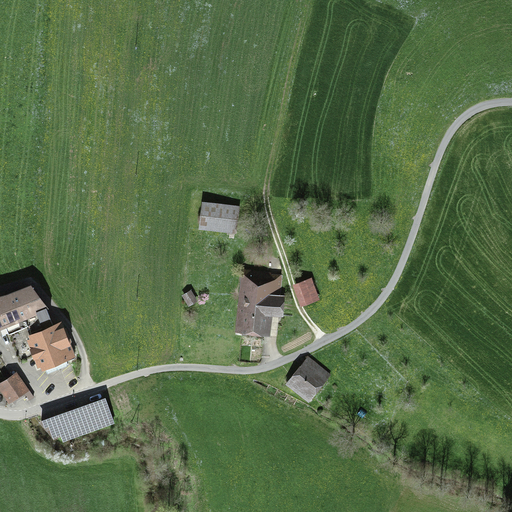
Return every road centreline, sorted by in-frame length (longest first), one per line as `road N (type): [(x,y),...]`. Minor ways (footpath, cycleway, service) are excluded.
road 1 (unclassified): [(0,413),(24,415),(141,372),(279,365),(328,343),(388,291),(454,128),(474,111),(511,104)]
road 2 (track): [(308,0),(263,186),(302,310),(328,343)]
